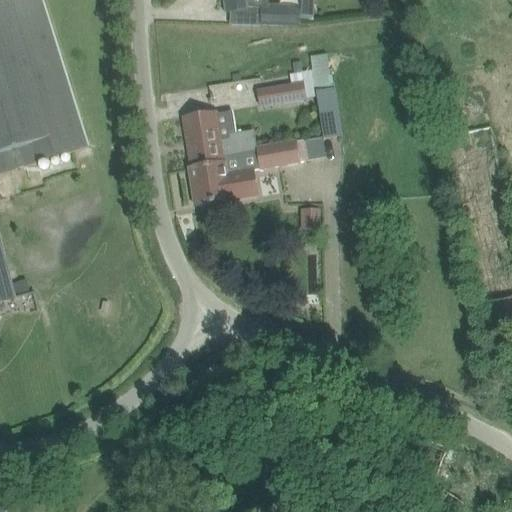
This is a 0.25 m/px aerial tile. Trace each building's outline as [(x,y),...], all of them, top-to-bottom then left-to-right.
[(0,0),(0,175),(88,148),(42,0),(0,0)] [(268,0),(225,0),(226,13),(261,9),(260,25),(298,27),(299,6),(268,5),(268,0)] [(361,0),(360,4),(389,12),(392,0),(361,0)] [(261,106),(316,97),(323,139),(340,136),(326,56),(310,59),(314,83),(259,93),(261,106)] [(300,63),(292,64),(293,74),(301,73),(300,63)] [(184,119),(192,168),(226,163),(225,157),(243,154),(243,155),(258,152),(258,149),(256,142),(280,138),(278,127),(229,135),(230,142),(222,143),(217,114),(184,119)] [(444,138),(481,314),(485,333),(511,327),(511,227),(492,128),(444,138)] [(192,169),(189,169),(196,208),(258,197),(255,178),(254,171),(301,163),(300,163),(310,161),(307,141),(258,149),(258,152),(243,155),(243,154),(225,157),(226,163),(192,168),(192,169)] [(301,210),(302,232),(321,232),(321,210),(301,210)] [(0,302),(15,298),(0,242),(0,302)] [(401,430),(394,449),(389,462),(446,484),(459,452),(401,430)] [(428,511),(458,511),(463,504),(442,491),(428,511)] [(511,511),(511,503),(509,501),(497,511),(511,511)]
